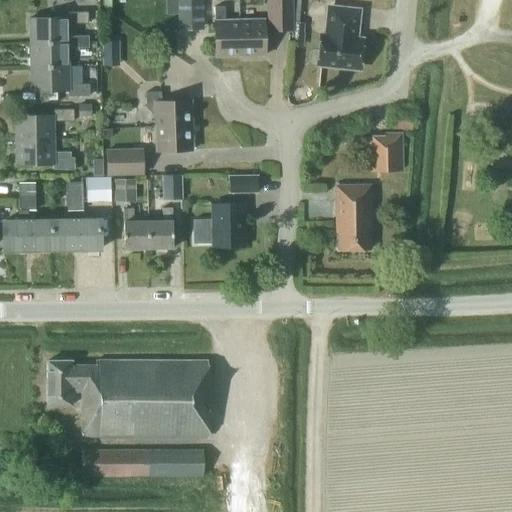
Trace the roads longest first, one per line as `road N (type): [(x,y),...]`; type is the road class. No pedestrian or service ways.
road 1 (unclassified): [(281,308),(0,311)]
road 2 (unclassified): [(511,304),(281,308)]
road 3 (track): [(315,511),(320,308)]
road 4 (unclassified): [(291,122),(390,93),(404,0)]
road 5 (unclassified): [(281,308),(291,122)]
